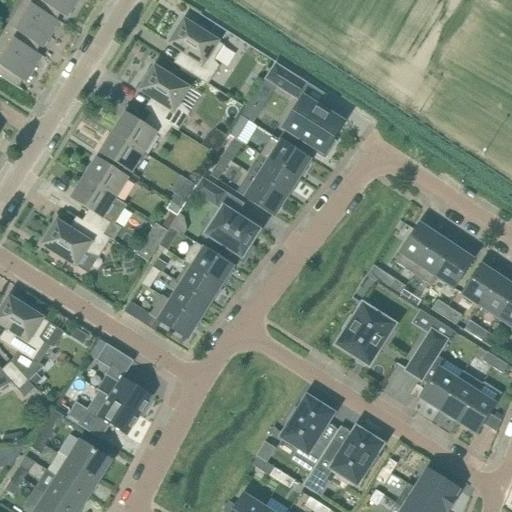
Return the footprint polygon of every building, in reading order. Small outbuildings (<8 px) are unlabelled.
[(31,0),(23,0),(6,28),(39,49),(40,46),(43,48),(59,21),(57,20),(59,17),(31,0)] [(31,0),(59,17),(61,14),(67,17),(77,0),(31,0)] [(172,41),(170,44),(187,55),(180,67),(208,85),(220,66),(215,61),(225,46),(185,20),(183,23),(182,23),(171,40),(172,41)] [(216,25),(211,32),(223,40),(228,33),(216,25)] [(39,49),(6,28),(0,37),(0,56),(1,57),(0,59),(0,76),(19,88),(23,81),(25,82),(42,56),(37,52),(39,49)] [(264,79),(296,100),(307,83),(275,62),(264,79)] [(158,101),(151,113),(172,127),(178,131),(190,112),(180,102),(189,88),(155,67),(153,70),(152,69),(141,87),(142,87),(140,90),(158,101)] [(312,152),(325,160),(337,142),(334,140),(344,123),(304,97),(284,129),(314,148),(312,152)] [(250,105),(242,117),(250,122),(253,124),(261,111),(250,105)] [(143,124),(126,113),(113,133),(145,154),(158,134),(165,139),(172,127),(151,113),(143,124)] [(199,145),(214,155),(225,138),(210,128),(199,145)] [(113,133),(100,153),(132,174),(145,154),(113,133)] [(259,154),(298,178),(310,159),(271,135),(259,154)] [(259,154),(247,172),(286,196),(298,178),(259,154)] [(97,159),(84,179),(115,198),(128,178),(97,159)] [(235,191),(274,215),(286,196),(247,172),(235,191)] [(194,192),(217,206),(226,192),(202,178),(194,192)] [(115,224),(127,206),(115,198),(84,179),(72,199),(89,210),(82,221),(104,235),(104,234),(111,239),(114,241),(122,228),(115,224)] [(175,195),(170,203),(182,210),(187,203),(175,195)] [(229,254),(243,264),(253,248),(250,246),(260,231),(223,207),(205,234),(231,251),(229,254)] [(104,235),(82,221),(75,233),(57,222),(55,224),(54,224),(43,241),(44,242),(43,245),(76,266),(85,253),(99,257),(110,239),(111,239),(104,234),(104,235)] [(396,227),(395,227),(401,231),(405,224),(400,221),(396,227)] [(395,262),(413,274),(438,236),(420,224),(395,262)] [(168,232),(166,235),(170,238),(174,240),(179,233),(171,227),(168,232)] [(438,236),(413,274),(431,286),(437,278),(436,278),(456,248),(438,236)] [(144,241),(136,254),(149,262),(157,249),(144,241)] [(234,267),(196,243),(183,261),(187,264),(222,286),(234,267)] [(437,278),(454,289),(473,260),(456,248),(436,278),(437,278)] [(158,259),(153,267),(160,271),(162,273),(167,265),(158,259)] [(222,286),(187,264),(176,281),(211,303),(222,286)] [(462,295),(480,307),(500,277),(482,265),(462,295)] [(153,267),(148,274),(155,279),(160,271),(153,267)] [(480,307),(497,318),(511,296),(511,285),(500,277),(480,307)] [(211,303),(176,281),(172,279),(168,286),(176,292),(170,301),(200,320),(211,303)] [(395,280),(389,290),(399,297),(404,290),(406,287),(395,280)] [(200,320),(170,301),(162,295),(150,314),(150,315),(161,322),(188,339),(200,320)] [(511,296),(497,318),(511,327),(511,296)] [(18,352),(10,363),(28,382),(29,381),(46,367),(35,360),(46,342),(41,337),(50,322),(9,297),(8,300),(7,300),(0,309),(0,323),(12,332),(5,344),(18,352)] [(438,300),(432,309),(444,317),(450,308),(438,300)] [(346,332),(337,346),(369,366),(395,326),(362,306),(354,319),(350,317),(343,330),(346,332)] [(450,308),(444,317),(456,325),(462,316),(450,308)] [(161,322),(150,315),(150,314),(144,310),(138,320),(155,331),(161,322)] [(421,311),(412,325),(429,336),(432,331),(448,341),(454,332),(421,311)] [(470,321),(464,330),(471,335),(477,326),(470,321)] [(429,336),(406,371),(423,381),(448,341),(432,331),(429,336)] [(487,332),(481,341),(494,349),(499,340),(487,332)] [(107,344),(96,361),(122,377),(110,397),(140,416),(152,396),(123,378),(134,361),(107,344)] [(493,368),(498,359),(487,352),(482,361),(493,368)] [(503,374),(508,365),(498,359),(493,368),(503,374)] [(28,382),(10,363),(1,371),(11,382),(19,390),(28,382)] [(1,371),(0,369),(0,387),(11,382),(1,371)] [(420,399),(439,411),(458,381),(439,369),(420,399)] [(458,381),(439,411),(458,422),(477,392),(482,384),(464,372),(458,381)] [(36,375),(29,381),(34,386),(40,380),(36,375)] [(28,382),(19,390),(25,397),(35,388),(34,386),(29,381),(28,382)] [(76,404),(67,418),(101,439),(110,425),(127,436),(140,416),(110,397),(100,391),(88,411),(76,404)] [(477,392),(458,422),(477,434),(483,424),(497,433),(501,421),(489,414),(496,404),(477,392)] [(281,437),(299,448),(291,460),(311,473),(330,444),(318,437),(333,413),(326,409),(328,406),(315,397),(313,401),(306,396),(298,410),(294,408),(286,421),(289,424),(281,437)] [(311,473),(303,486),(312,491),(321,476),(326,480),(333,470),(358,486),(368,469),(373,471),(380,460),(376,457),(383,445),(378,442),(382,436),(366,426),(362,432),(357,429),(345,448),(332,440),(330,444),(311,473)] [(45,445),(50,437),(42,432),(36,440),(45,445)] [(40,453),(45,445),(36,440),(31,448),(40,453)] [(80,441),(69,460),(100,479),(112,461),(80,441)] [(391,474),(397,464),(389,459),(383,469),(391,474)] [(69,460),(58,477),(89,497),(100,479),(69,460)] [(21,482),(27,474),(18,468),(13,477),(21,482)] [(280,483),(285,475),(275,468),(270,476),(280,483)] [(384,484),(391,474),(383,469),(376,479),(384,484)] [(79,511),(89,497),(58,477),(47,471),(36,489),(73,511),(79,511)] [(427,471),(416,489),(408,484),(407,485),(448,510),(455,499),(454,498),(459,490),(427,471)] [(295,481),(285,475),(280,483),(290,489),(295,481)] [(7,485),(16,490),(21,482),(13,477),(7,485)] [(448,510),(407,485),(396,503),(410,511),(445,511),(446,510),(448,511),(448,510)] [(261,511),(266,504),(246,491),(233,511),(261,511)] [(378,506),(384,495),(376,491),(370,501),(378,506)] [(68,511),(42,495),(31,511),(68,511)] [(315,511),(320,504),(310,498),(305,506),(315,511)] [(410,511),(396,503),(395,504),(404,509),(401,511),(410,511)]
